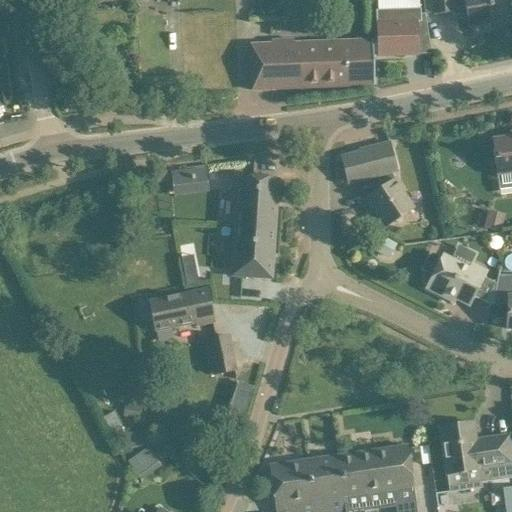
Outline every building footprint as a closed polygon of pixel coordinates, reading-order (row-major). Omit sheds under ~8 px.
[(432,0),(434,15),(454,13),(454,11),(465,9),(467,23),(479,21),(480,27),(508,21),(504,2),(503,0),(432,0)] [(349,40),(352,87),(374,86),(373,57),(418,56),(417,23),(420,23),(420,11),(376,12),(377,41),(372,41),(372,39),(349,40)] [(352,87),(349,40),(294,42),(294,39),(273,40),(273,43),(250,44),(252,91),(352,87)] [(511,137),(511,138),(492,140),(494,160),(497,176),(499,190),(511,188),(511,137)] [(393,181),(391,173),(396,172),(388,143),(359,151),(359,153),(340,158),(347,184),(376,177),(380,190),(365,199),(384,228),(413,209),(394,181),(393,181)] [(173,188),(192,185),(192,181),(194,180),(194,177),(191,177),(191,172),(172,175),(173,188)] [(234,225),(274,228),(278,178),(238,175),(234,225)] [(484,228),(499,232),(503,216),(489,212),(484,228)] [(231,275),(271,278),(274,228),(234,225),(231,275)] [(394,243),(380,235),(372,250),(386,258),(394,243)] [(442,256),(441,259),(430,253),(421,270),(432,275),(425,289),(444,299),(446,295),(468,306),(477,288),(486,271),(470,263),(467,269),(460,265),(442,256)] [(195,269),(184,271),(186,285),(198,283),(195,269)] [(511,276),(497,276),(492,305),(507,306),(507,310),(506,330),(511,330),(511,276)] [(148,301),(153,321),(155,333),(195,324),(196,327),(214,323),(206,289),(148,301)] [(228,337),(209,341),(206,341),(213,376),(235,371),(228,337)] [(139,408),(124,407),(123,419),(138,421),(139,408)] [(114,413),(102,419),(109,433),(121,427),(114,413)] [(442,448),(447,476),(449,493),(482,488),(482,484),(511,479),(511,470),(511,464),(507,437),(474,442),(472,423),(439,428),(442,448)] [(127,448),(147,444),(145,429),(124,433),(127,448)] [(130,461),(144,477),(162,460),(147,445),(130,461)] [(407,446),(338,456),(344,497),(345,511),(364,511),(396,507),(396,511),(416,511),(413,487),(407,446)] [(338,456),(268,466),(274,507),(344,497),(338,456)] [(511,511),(511,487),(501,489),(503,511),(511,511)]
